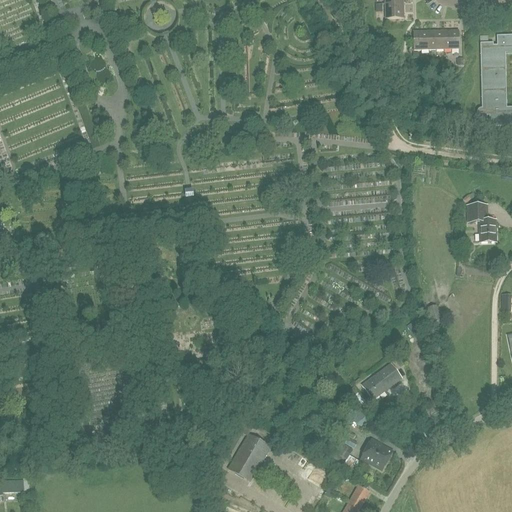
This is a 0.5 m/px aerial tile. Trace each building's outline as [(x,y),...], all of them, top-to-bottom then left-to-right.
[(403,5),(384,5),(385,20),(403,20),(403,5)] [(413,52),(429,51),(428,33),(413,33),(413,52)] [(429,51),(444,51),(443,33),(428,33),(429,51)] [(443,33),(444,51),(459,51),(459,33),(443,33)] [(477,113),(477,114),(476,114),(476,115),(477,116),(477,117),(477,118),(478,118),(478,119),(479,119),(479,120),(480,120),(481,120),(482,120),(487,120),(487,116),(489,116),(489,120),(489,126),(511,125),(511,36),(497,37),(497,44),(480,45),(482,110),(481,110),(480,110),(479,110),(479,111),(478,111),(478,112),(477,112),(477,113)] [(486,222),(486,207),(467,207),(467,223),(479,223),(479,243),(495,243),(495,221),(486,222)] [(502,312),(510,312),(510,297),(502,297),(502,312)] [(431,322),(439,320),(436,307),(427,309),(431,322)] [(407,328),(413,336),(423,329),(417,321),(407,328)] [(31,353),(31,351),(20,353),(21,355),(18,355),(20,366),(22,366),(23,368),(33,366),(33,364),(36,364),(34,353),(31,353)] [(400,368),(404,364),(400,358),(395,362),(400,368)] [(372,401),(401,379),(390,365),(361,387),(372,401)] [(367,403),(355,387),(350,391),(354,397),(355,396),(363,406),(367,403)] [(349,433),(343,429),(340,434),(342,436),(333,452),(346,461),(352,451),(344,445),(345,444),(354,450),(357,444),(353,441),(356,436),(350,432),(349,433)] [(249,484),(270,448),(249,435),(228,471),(249,484)] [(380,475),(391,456),(370,444),(359,463),(380,475)] [(367,492),(370,487),(369,486),(370,485),(362,480),(361,481),(349,474),(345,481),(357,489),(344,511),(359,511),(370,494),(367,492)] [(24,482),(0,483),(0,501),(1,500),(1,497),(2,494),(24,493),(24,482)] [(329,500),(336,488),(330,485),(324,496),(329,500)]
